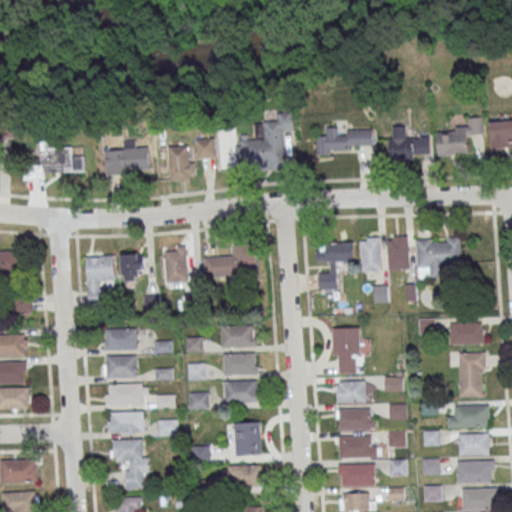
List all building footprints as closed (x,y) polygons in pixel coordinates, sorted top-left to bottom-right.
[(438,129),(438,155),(467,154),(467,134),(485,134),(484,116),(468,117),(468,128),(438,129)] [(0,137),(16,137),(16,120),(0,119),(0,137)] [(491,147),(511,146),(511,119),(490,121),(491,147)] [(238,165),(288,163),(287,120),(265,121),(266,138),(237,139),(238,165)] [(407,125),(390,125),(390,161),(415,161),(415,153),(430,153),(430,136),(407,136),(407,125)] [(373,148),(373,128),(339,129),(339,127),(321,127),(322,148),(373,148)] [(197,138),(197,156),(216,156),(216,138),(197,138)] [(47,178),(47,170),(77,171),(77,140),(42,140),(42,159),(24,158),(24,178),(47,178)] [(137,141),(121,141),(121,168),(149,168),(149,147),(137,147),(137,141)] [(189,145),(170,145),(170,179),(189,179),(189,145)] [(388,269),(409,269),(409,235),(388,235),(388,269)] [(362,270),(381,270),(381,236),(362,236),(362,270)] [(418,276),(451,276),(451,268),(461,267),(461,237),(418,238),(418,276)] [(338,289),(338,262),(354,262),(353,241),(317,242),(318,261),(330,261),(330,272),(319,272),(319,289),(338,289)] [(235,255),(205,256),(206,276),(258,274),(256,243),(234,244),(235,255)] [(187,281),(187,247),(167,247),(167,281),(187,281)] [(17,250),(0,249),(0,277),(17,278),(17,250)] [(121,253),(122,277),(145,277),(145,253),(121,253)] [(115,279),(115,255),(87,255),(88,304),(105,304),(105,280),(115,279)] [(389,286),(376,286),(375,300),(388,300),(389,286)] [(33,313),(33,296),(16,296),(16,313),(33,313)] [(483,322),(450,322),(450,343),(483,343),(483,322)] [(222,325),(254,324),(254,337),(257,337),(257,345),(223,346),(222,325)] [(359,326),(333,327),(333,355),(339,355),(339,372),(360,372),(359,326)] [(137,328),(137,348),(104,349),(103,340),(106,340),(105,328),(137,328)] [(0,354),(27,355),(27,333),(0,333),(0,354)] [(187,336),(203,336),(203,351),(187,352),(187,336)] [(154,340),(154,351),(173,351),(173,340),(154,340)] [(459,352),(460,396),(482,395),(482,373),(483,373),(483,369),(486,369),(486,351),(459,352)] [(224,353),(255,352),(256,365),(259,365),(259,373),(224,374),(224,353)] [(136,354),(137,375),(104,376),(104,363),(107,363),(107,355),(136,354)] [(0,382),(27,382),(27,361),(0,360),(0,382)] [(189,363),(205,362),(205,378),(189,378),(189,363)] [(386,376),(403,375),(403,390),(386,391),(386,376)] [(226,380),(257,380),(258,393),(261,393),(261,401),(226,401),(226,380)] [(373,380),(337,380),(337,401),(373,401),(373,380)] [(141,382),(141,386),(148,386),(148,394),(142,394),(142,403),(106,404),(106,393),(110,393),(109,383),(141,382)] [(30,386),(0,386),(0,408),(30,408),(30,386)] [(190,391),(209,391),(209,407),(190,408),(190,391)] [(173,394),(157,394),(157,406),(173,406),(173,394)] [(389,402),(406,402),(406,418),(389,418),(389,402)] [(455,404),(489,404),(489,417),(487,417),(488,426),(448,427),(448,416),(455,416),(455,404)] [(339,408),(340,429),(370,429),(370,426),(376,426),(376,418),(370,418),(369,407),(339,408)] [(143,410),(144,431),(108,432),(108,420),(112,420),(111,411),(143,410)] [(160,419),(176,419),(176,434),(160,435),(160,419)] [(235,422),(236,455),(262,454),(261,421),(235,422)] [(389,430),(406,430),(406,446),(389,446),(389,430)] [(424,430),(439,430),(439,444),(424,445),(424,430)] [(459,433),(489,432),(490,453),(460,454),(459,433)] [(340,435),(340,456),(376,456),(376,445),(370,445),(370,434),(340,435)] [(111,439),(111,460),(126,460),(126,487),(147,487),(147,439),(111,439)] [(194,445),(210,445),(210,460),(194,461),(194,445)] [(423,457),(440,457),(440,473),(423,473),(423,457)] [(390,458),(407,458),(408,474),(390,474),(390,458)] [(1,481),(36,481),(36,459),(1,459),(1,481)] [(458,460),(494,459),(494,469),(491,469),(491,481),(458,482),(458,460)] [(338,463),(374,463),(374,484),(342,485),(342,474),(339,474),(338,463)] [(263,464),(226,464),(226,485),(263,485),(263,464)] [(424,484),(442,484),(442,500),(425,501),(424,484)] [(389,487),(404,486),(404,499),(390,500),(389,487)] [(462,488),(498,487),(498,496),(495,496),(495,508),(462,509),(462,488)] [(36,511),(36,490),(3,491),(3,511),(36,511)] [(340,509),(376,509),(376,500),(369,500),(369,492),(343,492),(343,497),(339,497),(340,509)] [(116,511),(141,511),(141,496),(117,496),(116,511)]
